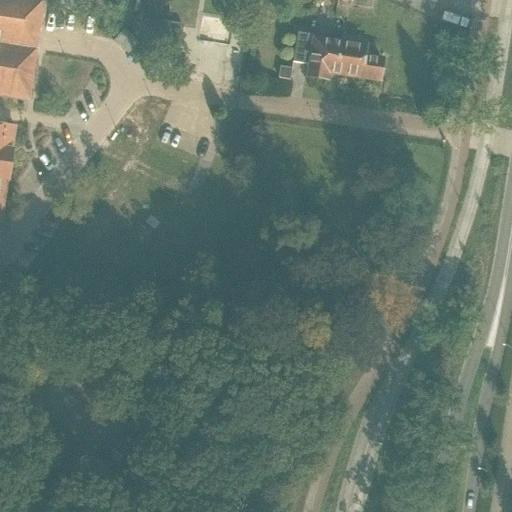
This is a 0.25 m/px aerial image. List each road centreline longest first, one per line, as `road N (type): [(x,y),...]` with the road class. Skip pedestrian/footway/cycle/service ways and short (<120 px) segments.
road 1 (secondary): [(493,324),(448,438),(436,511)]
road 2 (secondary): [(468,511),(493,324)]
